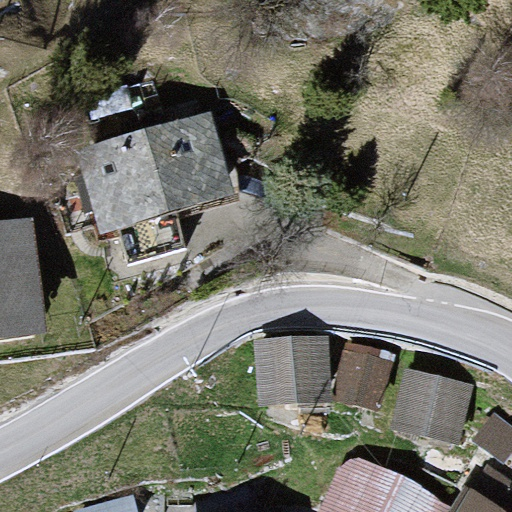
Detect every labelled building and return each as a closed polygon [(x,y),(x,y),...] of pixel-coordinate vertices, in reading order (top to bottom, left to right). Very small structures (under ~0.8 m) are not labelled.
[(82,156),(103,225),(225,189),(204,119),(82,156)] [(0,229),(0,332),(38,327),(24,226),(0,229)] [(322,343),(257,347),(260,402),(325,398),(322,343)] [(385,365),(348,354),(336,396),(373,407),(385,365)] [(468,389),(407,374),(395,423),(456,438),(468,389)] [(511,447),(511,433),(494,420),(477,441),(502,460),(511,447)] [(331,510),(336,511),(443,511),(446,508),(352,465),(331,510)] [(499,511),(471,494),(460,511),(499,511)]
